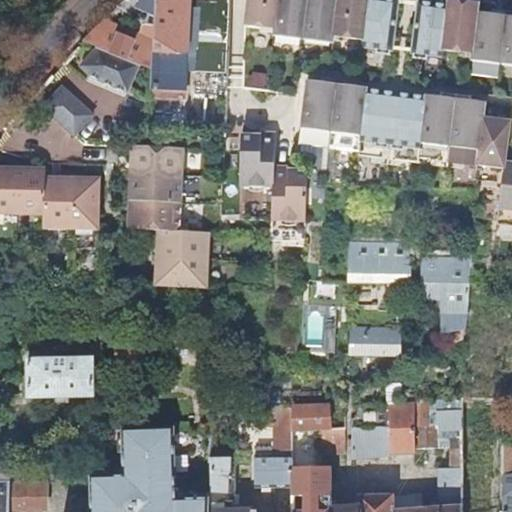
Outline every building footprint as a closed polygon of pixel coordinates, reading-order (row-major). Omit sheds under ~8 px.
[(155,32),(157,0),(128,0),(129,0),(133,2),(135,0),(138,0),(146,4),(147,11),(144,17),(145,19),(145,29),(155,32)] [(157,0),(155,32),(155,43),(153,70),(152,99),(188,100),(189,51),(188,50),(190,0),(157,0)] [(357,40),(359,0),(249,0),(246,26),(275,29),(275,36),(335,43),(335,37),(357,40)] [(359,0),(357,40),(364,41),(363,47),(394,51),(399,0),(359,0)] [(484,62),(488,13),(479,13),(480,2),(466,1),(459,0),(450,0),(450,5),(435,4),(420,2),(414,53),(444,57),(445,51),(472,54),(472,60),(484,62)] [(511,16),(493,14),(488,13),(484,62),(511,65),(511,16)] [(141,64),(153,70),(155,43),(150,42),(149,44),(101,27),(86,42),(102,48),(141,64)] [(129,94),(141,64),(102,48),(83,68),(92,76),(129,94)] [(351,135),(354,86),(351,86),(321,82),(306,80),(300,129),(351,135)] [(478,144),(481,102),(471,101),(441,97),(434,96),(426,95),(426,96),(408,94),(382,91),(366,89),(366,88),(360,87),(354,86),(351,135),(360,136),(360,141),(419,148),(420,143),(479,150),(478,144)] [(94,117),(63,90),(44,109),(76,138),(94,117)] [(486,103),(481,102),(478,144),(479,150),(477,165),(504,168),(499,209),(511,210),(511,161),(506,161),(511,121),(498,119),(484,118),(486,103)] [(274,188),(272,221),(305,222),(307,171),(295,170),(295,173),(289,173),(289,167),(276,167),(277,133),(262,132),(262,137),(256,137),(256,135),(243,134),(243,153),(242,155),(241,186),(274,188)] [(146,230),(150,148),(134,148),(130,229),(146,230)] [(184,150),(150,148),(146,230),(158,231),(156,288),(208,290),(210,234),(181,232),(184,150)] [(0,211),(45,213),(44,226),(99,229),(101,179),(47,176),(47,168),(0,164),(0,211)] [(272,221),(272,230),(305,230),(305,222),(272,221)] [(416,243),(350,241),(349,280),(410,281),(410,266),(415,266),(416,243)] [(468,298),(470,257),(422,256),(421,296),(442,297),(468,298)] [(468,301),(468,298),(442,297),(441,311),(467,312),(468,301)] [(401,332),(350,331),(350,354),(400,355),(401,332)] [(498,337),(466,336),(465,351),(478,352),(497,353),(498,337)] [(139,364),(141,341),(118,341),(118,364),(139,364)] [(478,366),(495,367),(496,367),(497,353),(478,352),(478,366)] [(94,359),(29,361),(30,398),(95,396),(94,359)] [(464,364),(463,380),(467,380),(466,395),(486,396),(487,381),(495,382),(495,367),(478,366),(464,364)] [(0,377),(0,399),(23,398),(23,378),(0,377)] [(451,455),(462,455),(462,428),(462,398),(389,402),(390,424),(354,426),(353,457),(390,455),(390,449),(439,448),(439,426),(451,426),(451,455)] [(347,451),(347,427),(329,427),(328,406),(291,408),(291,409),(291,430),(321,429),(321,468),(292,468),(292,486),(293,495),(306,495),(305,511),(293,511),(292,511),(346,511),(347,506),(332,506),(332,468),(330,467),(331,452),(347,451)] [(264,411),(254,412),(254,426),(276,425),(276,456),(255,456),(256,486),(292,486),(292,468),(291,430),(291,409),(264,411)] [(210,511),(211,500),(176,501),(183,495),(177,488),(175,428),(137,429),(135,482),(134,511),(210,511)] [(134,511),(135,482),(137,429),(123,430),(124,476),(112,476),(91,477),(92,500),(93,511),(134,511)] [(502,511),(511,511),(511,435),(502,436),(502,511)] [(234,458),(212,458),(212,471),(211,475),(211,500),(210,511),(255,511),(256,509),(234,508),(234,458)] [(462,511),(462,469),(454,470),(454,463),(445,463),(446,470),(440,470),(440,507),(423,508),(393,511),(393,496),(360,496),(360,506),(347,506),(346,511),(462,511)] [(9,482),(9,511),(47,510),(47,481),(9,482)] [(0,511),(9,511),(9,482),(0,482),(0,511)] [(393,511),(423,508),(423,496),(393,496),(393,511)]
